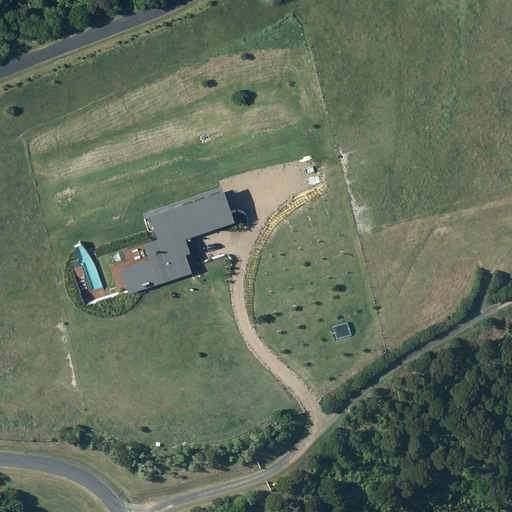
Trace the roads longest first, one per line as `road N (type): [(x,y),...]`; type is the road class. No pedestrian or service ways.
road 1 (unclassified): [(180,0),(0,71)]
road 2 (unclassified): [(0,457),(87,475),(121,511)]
